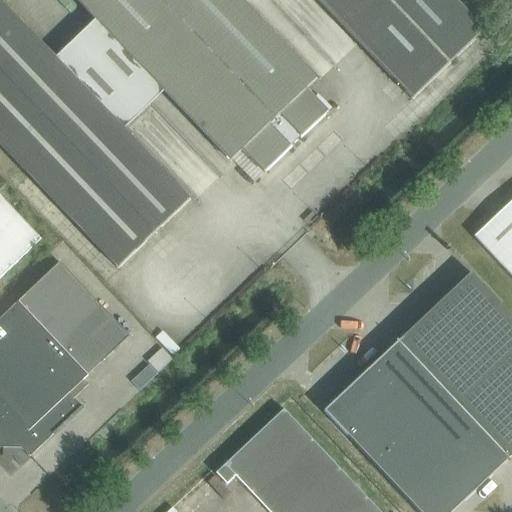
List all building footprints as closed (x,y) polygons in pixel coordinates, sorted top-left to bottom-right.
[(266,170),(266,171),(267,172),(291,148),(290,147),(300,139),(300,140),(325,116),(324,115),(323,115),(302,93),(317,79),(241,0),(74,0),(230,162),(245,148),(266,170)] [(454,0),(316,0),(412,100),(484,31),(454,0)] [(0,1),(0,145),(118,269),(190,200),(0,1)] [(0,197),(0,278),(41,240),(0,197)] [(511,277),(511,201),(474,237),(511,277)] [(0,319),(0,448),(1,447),(9,447),(9,444),(22,444),(22,448),(21,447),(21,449),(29,457),(30,457),(30,456),(52,435),(53,435),(82,408),(69,394),(129,337),(59,263),(0,319)] [(471,273),(397,343),(509,461),(508,459),(511,455),(511,317),(494,298),(471,273)] [(397,343),(324,412),(347,437),(347,436),(418,511),(452,511),(507,460),(508,462),(509,461),(397,343)] [(226,485),(235,477),(267,511),(379,511),(294,421),(283,410),(215,474),(226,485)]
